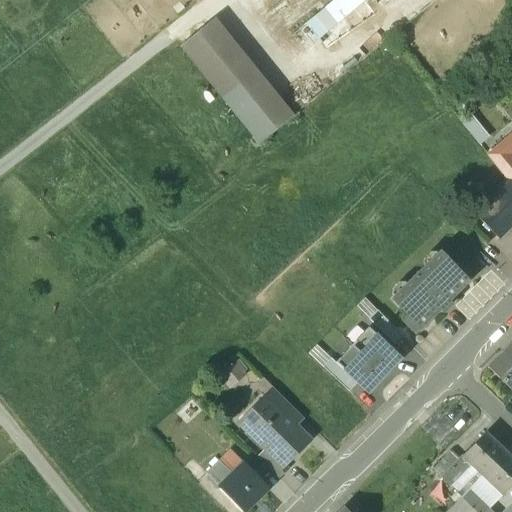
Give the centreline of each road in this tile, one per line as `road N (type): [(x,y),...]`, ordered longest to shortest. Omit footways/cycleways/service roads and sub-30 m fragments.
road 1 (track): [(0,174),(217,0)]
road 2 (tertiary): [(446,368),(304,511)]
road 3 (track): [(0,416),(78,511)]
